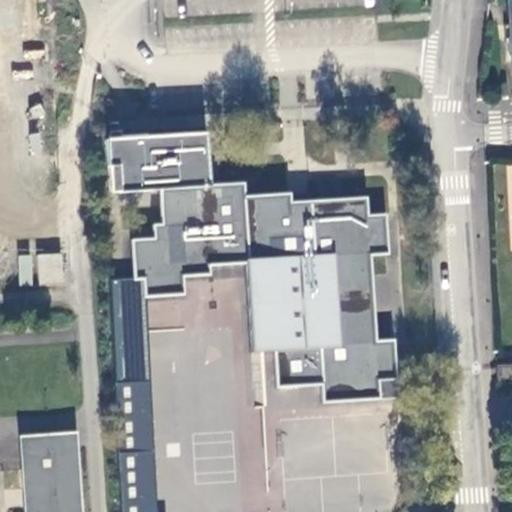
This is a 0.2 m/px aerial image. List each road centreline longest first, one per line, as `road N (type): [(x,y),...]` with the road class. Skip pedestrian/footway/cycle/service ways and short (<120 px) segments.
road 1 (residential): [(452,135),(475,511)]
road 2 (residential): [(452,135),(460,0)]
